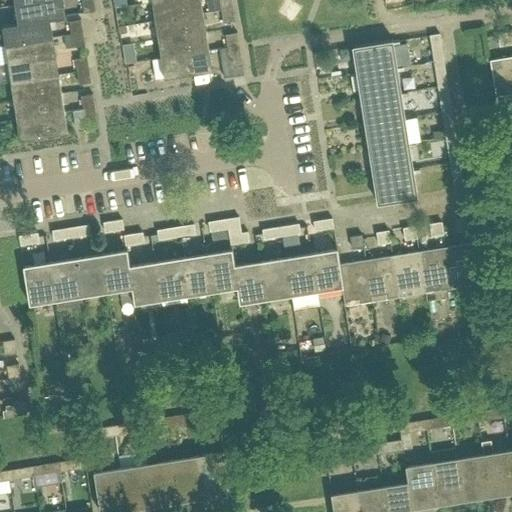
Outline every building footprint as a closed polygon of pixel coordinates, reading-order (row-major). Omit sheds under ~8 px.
[(50,17),(66,15),(63,0),(36,0),(15,3),(18,22),(50,17)] [(81,0),(83,11),(95,10),(93,0),(81,0)] [(155,19),(203,12),(201,0),(156,0),(152,1),(155,19)] [(232,0),(220,0),(222,9),(233,7),(232,0)] [(224,22),(235,20),(233,7),(222,9),(224,22)] [(158,38),(206,30),(203,12),(155,19),(158,38)] [(53,36),(50,17),(18,22),(2,24),(5,43),(5,44),(53,36)] [(71,33),(82,31),(80,18),(69,20),(71,33)] [(161,57),(209,49),(206,30),(158,38),(161,57)] [(500,45),(511,42),(511,30),(498,33),(500,45)] [(82,31),(71,33),(73,45),(84,44),(82,31)] [(228,46),(239,44),(237,32),(226,34),(228,46)] [(432,47),(441,46),(439,33),(430,34),(432,47)] [(5,43),(0,43),(0,63),(8,63),(8,62),(56,55),(53,36),(5,44),(5,43)] [(393,38),(352,45),(353,46),(357,72),(397,66),(393,44),(399,43),(399,40),(393,41),(393,40),(393,38)] [(239,44),(228,46),(220,48),(224,77),(244,74),(242,63),(239,44)] [(209,49),(161,57),(164,76),(212,69),(209,49)] [(11,81),(59,73),(56,55),(8,62),(8,63),(11,81)] [(77,70),(88,68),(86,55),(75,57),(77,70)] [(510,91),(511,97),(511,55),(490,59),(496,100),(497,100),(496,94),(510,91)] [(397,66),(357,72),(361,98),(401,91),(398,70),(404,69),(403,66),(397,67),(397,66)] [(438,86),(447,85),(445,67),(436,68),(438,86)] [(88,68),(77,70),(79,83),(90,81),(88,68)] [(14,100),(62,92),(59,73),(11,81),(14,100)] [(447,85),(438,86),(441,104),(450,103),(447,85)] [(401,91),(361,98),(365,123),(405,117),(402,95),(408,94),(407,91),(401,92),(401,91)] [(17,118),(65,111),(62,92),(14,100),(17,118)] [(83,108),(94,106),(92,93),(81,94),(83,108)] [(94,106),(83,108),(86,126),(97,125),(94,106)] [(65,111),(17,118),(20,137),(68,130),(68,129),(65,111)] [(405,117),(365,123),(369,149),(409,142),(406,121),(412,120),(411,117),(405,118),(405,117)] [(446,137),(455,136),(452,117),(444,119),(446,137)] [(455,136),(446,137),(449,155),(458,154),(455,136)] [(409,142),(369,149),(373,174),(413,168),(410,146),(416,145),(415,142),(409,143),(409,142)] [(413,168),(373,174),(377,201),(378,202),(418,195),(418,194),(414,172),(420,171),(419,168),(414,169),(413,168)] [(454,189),(463,187),(460,169),(451,170),(454,189)] [(227,218),(229,227),(231,243),(250,240),(248,231),(241,232),(239,216),(227,218)] [(315,230),(333,227),(334,227),(332,217),(314,220),(315,230)] [(458,230),(470,228),(468,217),(456,218),(458,230)] [(105,231),(108,230),(123,228),(122,218),(104,221),(105,231)] [(210,230),(229,227),(227,218),(208,221),(210,230)] [(432,234),(444,233),(442,221),(430,222),(432,234)] [(175,226),(176,235),(195,233),(193,223),(175,226)] [(281,225),(282,235),(300,232),(299,223),(281,225)] [(70,227),(72,236),(90,233),(88,224),(70,227)] [(264,238),(282,235),(281,225),(263,228),(264,238)] [(405,239),(417,237),(415,225),(403,227),(405,239)] [(158,238),(176,235),(175,226),(157,229),(158,238)] [(54,239),(72,236),(70,227),(52,229),(54,239)] [(378,243),(382,242),(390,241),(388,229),(376,231),(378,243)] [(125,243),(144,241),(142,231),(124,234),(125,243)] [(21,244),(39,241),(37,232),(19,235),(21,244)] [(352,247),(364,245),(362,233),(350,235),(352,247)] [(472,241),(445,245),(452,287),(453,287),(452,281),(465,278),(466,284),(478,282),(479,282),(472,241)] [(452,287),(445,245),(420,249),(426,291),(427,291),(426,285),(439,283),(440,288),(452,287)] [(339,262),(337,246),(310,250),(316,289),(342,285),(339,262)] [(129,263),(127,247),(102,251),(108,290),(132,286),(133,286),(129,263)] [(235,263),(232,247),(206,251),(212,289),(237,285),(238,285),(234,263),(235,263)] [(426,291),(420,249),(394,253),(400,295),(401,295),(400,289),(414,287),(415,293),(426,291)] [(291,293),(316,289),(310,250),(285,255),(291,293)] [(82,294),(108,290),(102,251),(76,256),(82,294)] [(186,293),(212,289),(206,251),(180,255),(186,293)] [(400,295),(394,253),(368,258),(375,299),(374,293),(388,291),(389,297),(400,295)] [(161,298),(186,293),(180,255),(155,259),(161,298)] [(266,297),(291,293),(285,255),(260,259),(266,297)] [(56,298),(82,294),(76,256),(50,260),(56,298)] [(359,295),(360,301),(375,299),(368,258),(339,262),(342,285),(345,304),(346,304),(345,298),(359,295)] [(134,302),(161,298),(155,259),(129,263),(133,286),(132,286),(134,302)] [(240,301),(266,297),(260,259),(235,263),(234,263),(238,285),(237,285),(240,301)] [(30,303),(56,298),(50,260),(24,264),(23,264),(30,303)] [(4,353),(16,351),(14,338),(2,340),(4,353)] [(8,377),(20,375),(18,363),(6,365),(8,377)] [(20,375),(8,377),(10,390),(22,388),(20,375)] [(14,414),(26,412),(24,396),(12,398),(14,414)] [(487,418),(504,415),(502,406),(485,408),(487,418)] [(200,420),(218,418),(217,408),(199,411),(200,420)] [(461,422),(478,419),(477,410),(460,412),(461,422)] [(174,425),(191,422),(190,413),(173,415),(174,425)] [(436,426),(453,423),(451,414),(434,417),(436,426)] [(149,428),(166,426),(165,416),(148,419),(149,428)] [(402,438),(403,447),(412,446),(409,430),(427,428),(425,418),(399,422),(402,438)] [(124,433),(141,430),(139,420),(122,423),(124,433)] [(98,437),(115,434),(113,424),(96,427),(98,437)] [(404,448),(403,447),(402,438),(385,441),(386,451),(404,448)] [(511,490),(511,465),(509,447),(493,450),(491,438),(482,440),(483,451),(484,451),(490,494),(511,490)] [(361,455),(378,452),(376,442),(359,445),(361,455)] [(327,460),(335,459),(352,456),(351,446),(325,450),(327,460)] [(197,453),(204,496),(229,492),(230,492),(223,449),(222,449),(197,453)] [(465,498),(490,494),(484,451),(483,451),(458,455),(465,498)] [(178,500),(204,496),(197,453),(171,457),(178,500)] [(439,502),(465,498),(458,455),(432,459),(439,502)] [(69,469),(86,466),(85,456),(67,459),(69,469)] [(171,457),(146,461),(153,504),(178,500),(171,457)] [(414,506),(439,502),(432,459),(406,463),(408,479),(409,479),(413,506),(414,506)] [(41,463),(43,473),(60,470),(59,461),(41,463)] [(127,508),(153,504),(146,461),(120,465),(127,508)] [(16,467),(17,477),(35,474),(33,465),(16,467)] [(120,465),(94,469),(100,511),(102,511),(127,508),(120,465)] [(0,469),(0,479),(9,478),(7,469),(0,469)] [(414,511),(414,506),(413,506),(409,479),(408,479),(383,483),(387,511),(414,511)] [(361,511),(387,511),(383,483),(358,487),(361,511)] [(334,511),(361,511),(358,487),(332,491),(334,511)]
